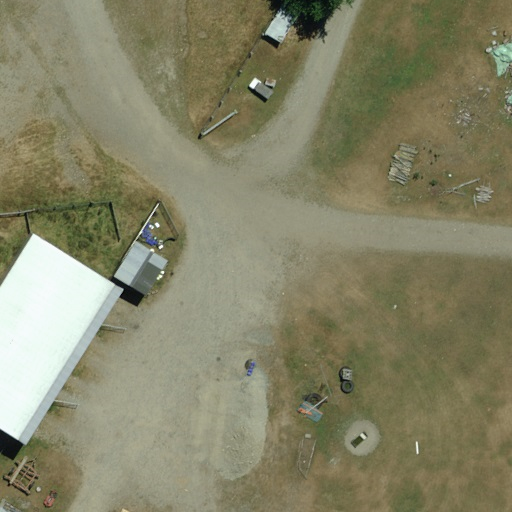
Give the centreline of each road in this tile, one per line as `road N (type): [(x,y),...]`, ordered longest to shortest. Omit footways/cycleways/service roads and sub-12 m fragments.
road 1 (track): [(42,0),(70,77),(223,204),(511,234)]
road 2 (track): [(169,297),(340,0)]
